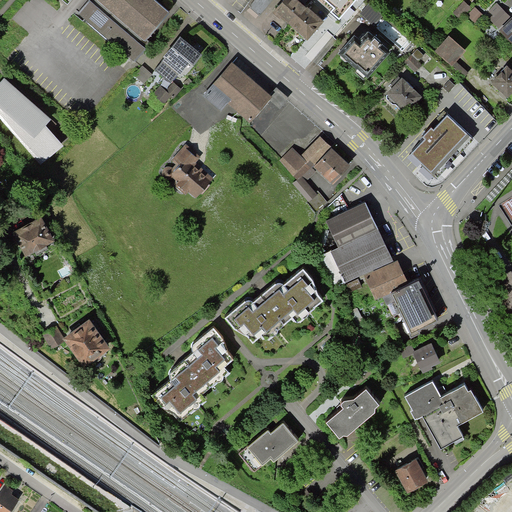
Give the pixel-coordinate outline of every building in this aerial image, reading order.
[(143,39),(97,0),(89,0),(78,13),(135,62),(146,49),(139,43),(143,39)] [(170,13),(154,0),(97,0),(143,39),(145,41),(170,13)] [(254,0),(249,7),(259,15),(272,0),(254,0)] [(281,17),(289,24),(306,5),(304,3),(300,0),(283,0),(273,13),(280,19),(281,17)] [(339,20),(356,0),(324,0),(334,8),(330,12),(339,20)] [(472,8),(464,1),(453,12),(461,20),(472,8)] [(383,16),(369,3),(360,13),(374,25),(383,16)] [(511,17),(497,3),(489,11),(493,15),(489,19),(499,28),(511,17)] [(306,5),(289,24),(307,40),(324,21),(306,5)] [(467,15),(475,23),(483,15),(475,7),(467,15)] [(511,17),(499,31),(511,42),(511,17)] [(391,52),(368,31),(360,40),(354,35),(338,54),(357,70),(358,69),(368,78),(391,52)] [(466,51),(449,35),(435,51),(452,66),(456,61),(466,51)] [(202,55),(180,36),(163,57),(164,58),(161,61),(162,62),(155,69),(171,83),(177,75),(180,78),(184,74),(185,75),(202,55)] [(424,55),(418,48),(412,55),(418,61),(424,55)] [(412,55),(404,62),(415,72),(422,65),(418,61),(412,55)] [(469,72),(456,61),(452,66),(465,77),(469,72)] [(272,97),(232,62),(203,95),(221,111),(228,104),(250,123),(272,97)] [(152,74),(142,65),(134,75),(144,83),(152,74)] [(511,93),(511,69),(507,65),(491,82),(508,98),(511,93)] [(393,86),(401,79),(398,76),(391,83),(393,86)] [(51,118),(4,77),(0,81),(0,119),(40,164),(64,145),(46,124),(51,118)] [(422,97),(402,77),(401,79),(393,86),(387,93),(388,95),(401,108),(406,113),(422,97)] [(455,85),(450,80),(443,87),(449,92),(455,85)] [(182,89),(173,82),(166,90),(160,85),(153,94),(164,104),(170,97),(173,99),(182,89)] [(401,108),(388,95),(387,96),(387,99),(393,104),(396,104),(400,109),(401,108)] [(474,140),(447,115),(434,130),(431,127),(422,137),(424,139),(411,154),(438,179),(474,140)] [(331,148),(332,147),(320,136),(301,156),(311,166),(313,167),(314,167),(331,148)] [(201,157),(186,144),(173,157),(181,164),(175,170),(175,169),(174,169),(173,168),(172,167),(171,167),(169,166),(168,166),(167,167),(165,167),(164,168),(163,169),(162,171),(162,172),(162,174),(162,175),(163,177),(164,178),(166,179),(167,179),(170,179),(171,179),(172,179),(173,178),(176,180),(173,183),(186,195),(189,192),(196,198),(214,178),(196,163),(201,157)] [(301,156),(293,147),(279,161),(297,179),(298,180),(302,176),(307,181),(316,172),(312,168),(313,167),(311,166),(301,156)] [(351,166),(331,148),(314,167),(333,185),(351,166)] [(307,181),(302,176),(298,180),(297,179),(292,183),(308,201),(306,202),(315,213),(327,202),(318,190),(316,192),(307,181)] [(365,202),(326,220),(338,247),(330,251),(345,282),(393,260),(378,229),(365,202)] [(41,217),(12,233),(26,257),(35,252),(46,246),(55,241),(41,217)] [(48,249),(46,246),(35,252),(37,256),(48,249)] [(392,293),(409,284),(398,260),(365,275),(376,300),(383,297),(392,293)] [(313,281),(303,269),(284,285),(283,284),(282,284),(281,283),(280,283),(279,283),(278,283),(277,283),(276,284),(253,302),(251,301),(250,300),(249,300),(248,300),(247,301),(246,301),(245,301),(225,318),(235,330),(247,337),(253,344),(262,336),(266,340),(271,336),(272,336),(273,336),(274,336),(276,335),(277,334),(278,333),(278,332),(278,331),(293,318),(298,323),(303,318),(304,318),(305,318),(307,317),(308,317),(308,316),(309,315),(309,313),(324,301),(318,294),(313,281)] [(511,270),(489,281),(511,324),(511,270)] [(362,286),(358,278),(346,284),(350,292),(362,286)] [(418,330),(437,320),(418,280),(409,284),(392,293),(396,301),(402,313),(411,334),(410,335),(412,338),(420,334),(418,330)] [(392,293),(383,297),(387,305),(388,305),(396,301),(392,293)] [(396,301),(388,305),(392,315),(393,315),(394,316),(402,313),(396,301)] [(93,324),(89,319),(64,337),(63,338),(65,342),(84,367),(110,348),(98,330),(100,328),(96,322),(93,324)] [(51,349),(65,342),(63,338),(64,337),(56,326),(42,334),(51,349)] [(224,340),(214,328),(193,344),(193,345),(192,347),(192,348),(192,349),(192,351),(193,351),(193,353),(171,371),(170,372),(170,373),(169,374),(169,376),(170,378),(170,379),(171,380),(151,396),(161,406),(174,415),(180,422),(194,410),(195,410),(196,409),(197,409),(198,408),(199,408),(199,407),(200,406),(200,405),(200,403),(206,399),(202,394),(216,382),(218,382),(219,382),(220,381),(221,381),(222,380),(223,379),(223,377),(223,376),(229,372),(224,367),(234,360),(228,353),(224,340)] [(441,363),(431,343),(414,351),(413,352),(414,354),(423,373),(433,369),(432,367),(441,363)] [(414,351),(411,344),(399,349),(403,358),(414,354),(413,352),(414,351)] [(432,381),(404,397),(412,410),(410,411),(415,420),(417,419),(418,420),(423,417),(441,449),(463,437),(458,426),(483,412),(471,390),(468,391),(465,385),(442,397),(432,381)] [(380,405),(366,389),(354,399),(344,401),(342,403),(341,406),(343,409),(326,423),(339,439),(343,436),(348,436),(375,413),(375,409),(380,405)] [(298,441),(283,423),(271,434),(268,430),(248,447),(263,465),(271,459),(273,462),(298,441)] [(417,459),(396,471),(408,494),(430,482),(417,459)] [(14,491),(6,485),(0,492),(0,511),(11,511),(20,500),(12,494),(14,491)]
